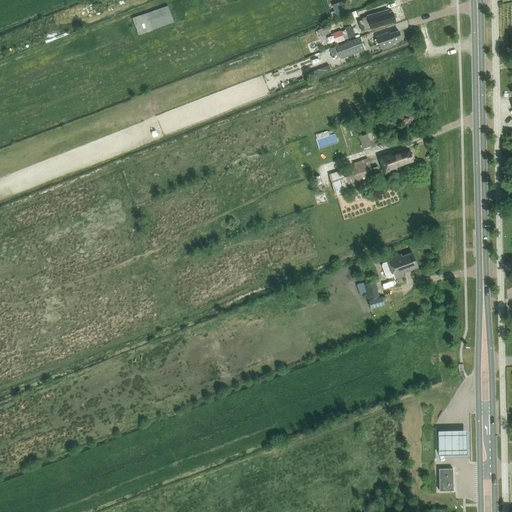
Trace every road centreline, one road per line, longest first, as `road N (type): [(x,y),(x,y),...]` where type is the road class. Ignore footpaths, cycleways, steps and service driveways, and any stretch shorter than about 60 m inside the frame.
road 1 (primary): [(476,0),(482,284)]
road 2 (primary): [(495,511),(482,284)]
road 3 (primary): [(482,284),(480,511)]
